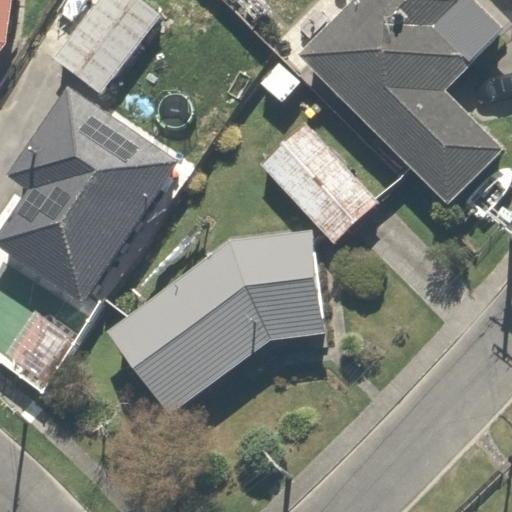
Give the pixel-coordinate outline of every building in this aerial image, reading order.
[(18,0),(0,0),(0,66),(13,50),(18,0)] [(157,10),(142,0),(53,0),(32,31),(107,82),(157,10)] [(503,41),(465,0),(354,0),(299,49),(447,208),(504,161),(450,98),(503,41)] [(189,167),(69,90),(13,183),(31,192),(2,251),(82,310),(189,167)] [(308,118),(261,163),(337,243),(384,199),(308,118)] [(327,344),(323,239),(319,227),(223,237),(116,343),(176,418),(275,349),(327,344)]
